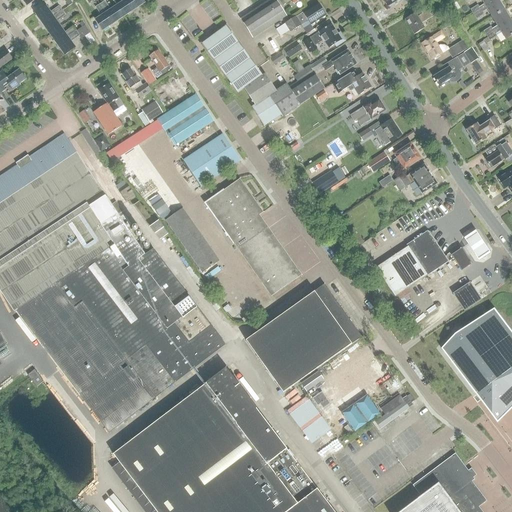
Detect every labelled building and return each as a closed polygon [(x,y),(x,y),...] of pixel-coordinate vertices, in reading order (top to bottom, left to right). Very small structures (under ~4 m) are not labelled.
[(123,17),(134,10),(127,0),(120,0),(121,1),(121,0),(122,0),(123,1),(122,2),(116,6),(123,17)] [(127,0),(134,10),(144,3),(142,0),(127,0)] [(253,37),(285,17),(273,0),(270,0),(241,19),(253,37)] [(470,10),(473,15),(495,0),(480,0),(483,4),(479,7),(477,5),(470,10)] [(486,9),(492,18),(504,10),(497,0),(495,0),(473,15),(475,19),(483,15),(482,13),(486,9)] [(112,24),(123,17),(116,6),(109,11),(107,9),(108,8),(104,2),(100,5),(112,24)] [(325,15),(318,4),(304,14),(303,13),(296,17),(295,17),(285,24),(290,32),(301,25),(307,21),(310,25),(325,15)] [(103,15),(101,16),(95,20),(102,31),(112,24),(100,5),(95,8),(100,14),(101,13),(103,15)] [(35,14),(43,25),(61,11),(58,7),(50,13),(46,7),(35,14)] [(417,17),(415,13),(404,19),(414,35),(424,28),(421,24),(432,17),(426,8),(420,11),(422,14),(417,17)] [(483,32),(486,36),(511,21),(504,10),(492,18),(497,26),(492,29),(490,27),(483,32)] [(43,25),(49,35),(60,27),(56,21),(64,15),(61,11),(43,25)] [(496,36),(495,34),(500,31),(505,40),(511,35),(511,23),(511,21),(486,36),(489,41),(496,36)] [(310,38),(303,43),(309,53),(316,48),(315,46),(324,41),(328,48),(334,45),(335,47),(345,41),(339,33),(337,34),(331,24),(318,32),(319,33),(313,36),(310,38)] [(89,33),(84,26),(76,32),(57,45),(64,55),(75,48),(70,42),(78,36),(80,39),(89,33)] [(267,123),(280,115),(282,116),(299,105),(311,98),(324,89),(315,75),(290,91),(286,84),(275,91),(264,74),(262,76),(256,69),(226,26),(223,28),(201,44),(226,78),(237,93),(244,89),(254,105),(251,107),(252,109),(256,115),(263,126),(267,123)] [(64,33),(60,27),(49,35),(57,45),(76,32),(73,27),(64,33)] [(438,47),(435,42),(443,37),(440,33),(432,37),(422,44),(432,60),(448,50),(447,47),(444,46),(439,46),(438,47)] [(462,52),(468,48),(463,40),(457,44),(462,52)] [(295,42),(284,50),(288,57),(300,49),(295,42)] [(476,59),(469,49),(463,53),(470,64),(476,59)] [(0,67),(12,59),(5,50),(0,54),(0,67)] [(333,66),(339,75),(356,64),(347,50),(321,66),(325,71),(333,66)] [(153,63),(157,68),(152,71),(157,78),(171,69),(163,57),(162,58),(157,51),(150,56),(154,63),(153,63)] [(273,65),(284,58),(281,53),(270,60),(273,65)] [(327,62),(323,57),(309,66),(312,71),(327,62)] [(460,78),(460,76),(461,74),(458,70),(463,68),(456,57),(440,67),(443,71),(433,77),(439,87),(448,81),(451,82),(453,82),(455,82),(457,81),(458,80),(460,78)] [(304,69),(301,65),(295,69),(298,73),(304,69)] [(140,73),(148,86),(156,81),(148,68),(140,73)] [(130,89),(134,86),(136,90),(135,91),(140,98),(150,92),(148,88),(145,84),(142,86),(140,82),(136,76),(135,76),(130,69),(122,75),(126,82),(130,89)] [(3,87),(7,84),(12,91),(20,85),(19,84),(25,80),(18,70),(6,79),(1,71),(0,72),(0,93),(0,94),(5,90),(3,87)] [(362,73),(358,76),(354,71),(333,85),(338,93),(347,88),(349,91),(354,89),(358,96),(371,88),(362,73)] [(112,112),(123,106),(118,99),(119,98),(109,84),(107,85),(107,84),(102,87),(103,88),(98,91),(107,104),(93,113),(108,135),(121,126),(112,112)] [(316,96),(318,100),(325,95),(323,91),(316,96)] [(157,119),(157,120),(174,146),(212,122),(213,122),(195,94),(195,95),(166,114),(157,119)] [(385,111),(378,100),(371,104),(370,102),(349,115),(353,121),(356,120),(360,126),(385,111)] [(162,113),(155,101),(141,110),(148,122),(162,113)] [(86,109),(78,114),(85,123),(92,118),(86,109)] [(476,124),(466,131),(475,145),(486,139),(483,135),(493,129),(494,130),(500,126),(494,116),(488,120),(489,121),(479,128),(476,124)] [(384,146),(391,142),(400,136),(390,120),(381,127),(374,131),(384,146)] [(372,135),(368,128),(358,135),(362,142),(372,135)] [(84,130),(81,132),(97,158),(101,155),(84,130)] [(222,135),(183,160),(201,187),(240,161),(222,135)] [(31,332),(109,433),(174,383),(225,345),(152,250),(144,255),(126,228),(131,225),(124,215),(119,218),(105,196),(69,141),(65,136),(30,159),(28,155),(28,159),(18,165),(15,163),(18,167),(0,178),(0,291),(13,312),(15,311),(21,318),(31,332)] [(109,146),(103,136),(95,142),(101,151),(109,146)] [(511,152),(506,143),(500,146),(506,154),(508,157),(511,154),(511,152)] [(410,144),(394,155),(397,158),(394,160),(393,162),(395,165),(398,165),(400,163),(404,168),(419,158),(410,144)] [(500,145),(495,148),(497,151),(485,160),(490,168),(503,160),(503,161),(508,157),(506,154),(500,146),(500,145)] [(384,153),(367,164),(373,173),(378,169),(376,167),(388,160),(384,153)] [(405,177),(403,174),(393,181),(400,191),(410,184),(413,181),(421,194),(437,184),(424,165),(409,175),(405,177)] [(511,167),(505,172),(505,173),(497,179),(504,189),(507,187),(511,194),(511,167)] [(331,171),(312,183),(319,194),(338,182),(332,172),(331,171)] [(138,186),(142,192),(153,185),(148,179),(138,186)] [(263,212),(239,179),(211,199),(205,204),(270,297),(300,276),(301,275),(259,215),(263,212)] [(123,181),(115,186),(120,193),(119,193),(125,202),(134,196),(128,187),(127,188),(123,181)] [(182,209),(165,221),(202,273),(218,261),(182,209)] [(159,240),(167,234),(158,221),(149,227),(155,235),(155,234),(159,240)] [(356,247),(363,242),(353,228),(346,233),(356,247)] [(460,247),(444,257),(427,231),(406,245),(406,246),(406,245),(407,247),(378,266),(375,269),(395,298),(427,276),(453,258),(461,270),(471,264),(466,257),(460,247)] [(475,231),(464,238),(478,260),(489,253),(475,231)] [(469,282),(452,294),(461,307),(464,311),(481,300),(478,296),(469,282)] [(360,338),(361,337),(340,307),(324,285),(312,293),(245,341),(282,393),(300,381),(360,338)] [(454,335),(441,349),(476,395),(497,423),(506,404),(511,399),(511,333),(493,309),(454,335)] [(31,332),(21,318),(13,325),(23,338),(31,332)] [(205,384),(112,455),(156,511),(333,511),(317,490),(256,409),(225,368),(205,384)] [(43,382),(34,370),(27,375),(36,387),(43,382)] [(321,392),(312,399),(317,406),(320,404),(323,408),(329,404),(321,392)] [(367,395),(342,413),(355,432),(369,421),(380,413),(377,409),(367,395)] [(402,412),(409,408),(400,395),(380,408),(385,414),(375,421),(379,428),(402,412)] [(306,397),(288,410),(311,443),(331,429),(306,397)] [(478,507),(486,501),(471,482),(474,479),(469,472),(472,470),(471,469),(468,472),(455,453),(416,483),(412,485),(420,496),(399,511),(479,511),(476,508),(478,507)]
